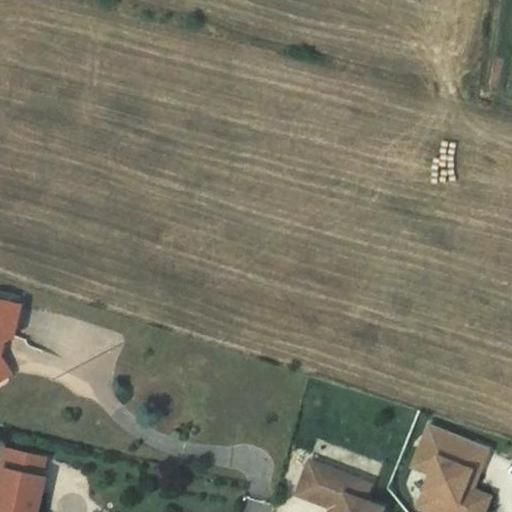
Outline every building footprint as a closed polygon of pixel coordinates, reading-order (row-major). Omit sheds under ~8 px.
[(0,377),(4,375),(0,368),(0,341),(6,338),(14,307),(0,303),(0,377)] [(490,448),(430,424),(422,444),(441,452),(432,474),(419,507),(431,511),(471,511),(473,509),(479,511),(485,511),(491,497),(473,489),(466,486),(472,471),(479,474),(490,448)] [(441,452),(422,444),(413,467),(432,474),(441,452)] [(0,460),(0,467),(4,469),(7,469),(11,451),(3,449),(0,460)] [(0,487),(0,511),(36,511),(45,478),(42,477),(46,458),(11,451),(7,469),(4,469),(0,487)] [(371,484),(310,461),(297,494),(332,507),(339,510),(338,511),(382,511),(384,508),(364,501),(371,484)] [(479,474),(472,471),(466,486),(473,489),(479,474)]
